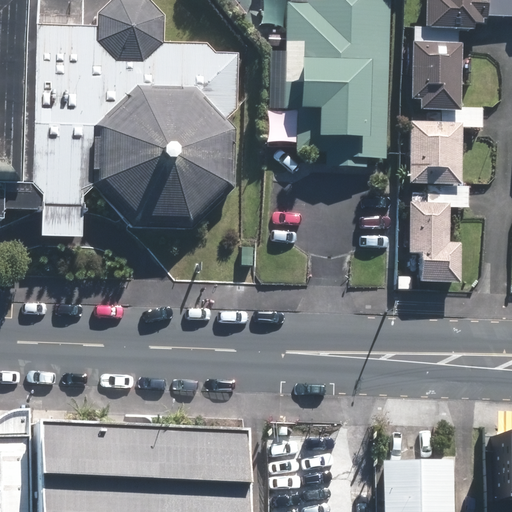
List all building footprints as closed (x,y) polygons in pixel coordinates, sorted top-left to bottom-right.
[(0,0),(0,238),(19,239),(26,0),(0,0)] [(39,16),(32,234),(82,233),(82,185),(133,231),(184,235),(231,196),(234,27),(161,22),(159,7),(152,0),(92,0),(86,6),(39,16)] [(381,161),(384,0),(304,0),(304,7),(284,7),(281,111),(296,111),(295,153),(323,154),(323,167),(360,168),(360,161),(381,161)] [(501,17),(501,0),(420,0),(420,32),(420,33),(454,34),(474,34),(479,34),(479,31),(483,31),(483,21),(501,22),(501,17)] [(511,0),(501,0),(501,17),(501,22),(511,21),(511,0)] [(420,33),(420,32),(410,32),(409,47),(407,47),(405,105),(415,105),(415,115),(438,116),(456,116),(456,112),(457,47),(454,47),(454,34),(420,33)] [(479,112),(456,112),(456,116),(438,116),(438,117),(424,117),(423,127),(406,126),(404,189),(457,189),(458,133),(479,133),(479,112)] [(405,208),(404,259),(416,259),(415,287),(455,288),(456,247),(444,247),(445,211),(463,212),(464,192),(422,191),(422,198),(409,198),(409,208),(405,208)] [(395,288),(409,288),(409,274),(395,275),(395,288)] [(0,511),(29,511),(28,412),(0,410),(0,511)] [(246,511),(247,428),(36,425),(34,511),(246,511)] [(446,511),(446,460),(375,462),(376,511),(446,511)] [(280,493),(280,511),(351,511),(351,505),(329,505),(329,493),(280,493)]
